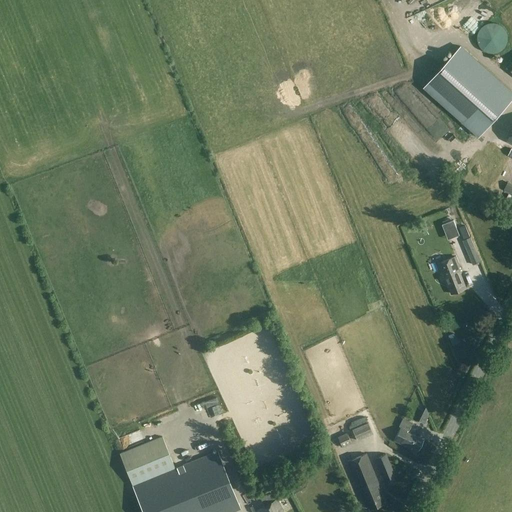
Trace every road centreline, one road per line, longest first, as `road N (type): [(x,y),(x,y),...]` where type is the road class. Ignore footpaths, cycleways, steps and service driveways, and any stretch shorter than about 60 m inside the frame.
road 1 (tertiary): [(410,511),(511,305)]
road 2 (unknown): [(246,511),(216,444),(194,439),(173,451)]
